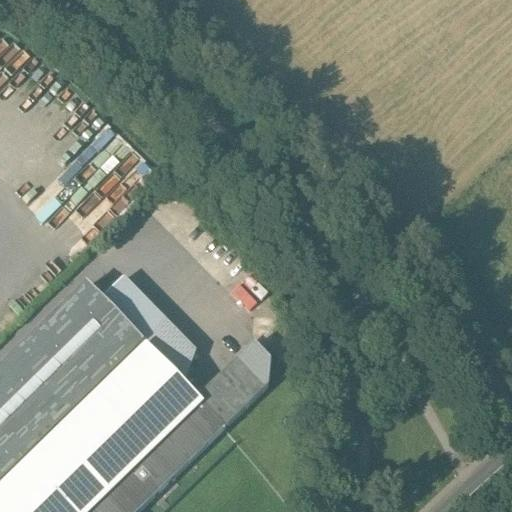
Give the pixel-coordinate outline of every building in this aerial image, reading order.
[(71,166),(86,184),(103,169),(88,151),(71,166)] [(124,153),(69,206),(94,232),(149,179),(124,153)] [(146,352),(182,390),(195,357),(123,283),(100,305),(146,352)] [(0,373),(0,493),(146,352),(100,305),(85,290),(0,373)] [(227,375),(196,404),(224,433),(268,391),(270,365),(254,349),(251,352),(227,375)] [(146,352),(0,493),(0,511),(142,511),(224,433),(196,404),(189,397),(182,390),(146,352)]
